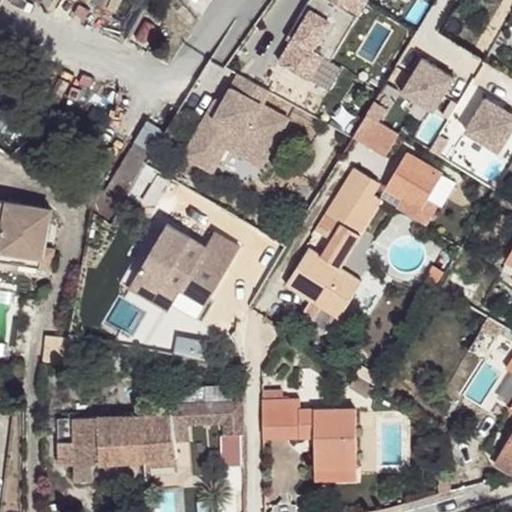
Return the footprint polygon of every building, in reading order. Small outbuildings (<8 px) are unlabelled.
[(366,0),(308,0),(296,20),(302,24),(291,41),(279,61),(308,79),(323,55),(330,60),(366,0)] [(296,20),(286,37),(291,41),(302,24),(296,20)] [(433,110),(456,72),(422,51),(399,89),(433,110)] [(223,121),(208,113),(184,155),(206,168),(220,143),(227,146),(245,157),(255,140),(272,149),(289,119),(263,104),(270,90),(240,73),(224,102),(231,106),(223,121)] [(215,102),(208,113),(223,121),(231,106),(224,102),(220,100),(217,100),(215,102)] [(368,113),(357,131),(369,139),(366,144),(376,150),(379,145),(388,151),(399,133),(368,113)] [(66,167),(54,184),(111,222),(165,133),(148,123),(105,194),(66,167)] [(369,139),(357,131),(353,136),(366,144),(369,139)] [(255,140),(245,157),(262,166),(272,149),(255,140)] [(220,143),(206,168),(212,171),(227,146),(220,143)] [(379,145),(376,150),(385,155),(388,151),(379,145)] [(407,153),(386,188),(402,197),(397,206),(427,224),(439,205),(428,199),(443,174),(407,153)] [(353,169),(325,214),(360,236),(382,200),(377,197),(376,192),(371,182),(353,169)] [(456,182),(443,174),(428,199),(439,205),(442,207),(456,182)] [(0,251),(43,259),(46,246),(53,208),(0,198),(0,251)] [(360,236),(325,214),(316,229),(332,239),(322,255),(310,248),(287,285),(311,301),(336,317),(339,318),(362,281),(341,267),(360,236)] [(167,224),(135,277),(159,291),(165,280),(181,290),(205,305),(241,246),(216,231),(205,247),(167,224)] [(43,259),(0,251),(0,260),(52,270),(56,248),(46,246),(43,259)] [(511,254),(503,269),(511,274),(511,254)] [(427,277),(437,284),(445,271),(434,265),(427,277)] [(159,291),(135,277),(129,287),(169,311),(181,290),(165,280),(159,291)] [(336,317),(311,301),(306,308),(332,324),(336,317)] [(185,340),(182,355),(200,359),(203,344),(185,340)] [(362,366),(356,376),(374,388),(377,389),(382,379),(362,366)] [(368,398),(374,388),(356,376),(350,386),(368,398)] [(172,400),(172,403),(205,402),(205,386),(172,388),(172,400)] [(263,389),(263,400),(283,399),(283,389),(263,389)] [(283,399),(263,400),(264,437),(315,436),(316,469),(357,468),(356,407),(301,408),(301,399),(283,399)] [(145,412),(145,460),(176,458),(175,442),(191,441),(189,425),(224,423),(224,435),(244,434),(243,400),(205,402),(172,403),(172,400),(145,401),(145,412)] [(93,464),(145,460),(145,412),(73,414),(75,462),(75,481),(94,480),(93,464)] [(59,462),(75,462),(73,414),(58,415),(59,462)] [(511,436),(496,463),(511,473),(511,436)] [(176,458),(145,460),(146,471),(177,469),(176,458)] [(357,468),(316,469),(316,480),(358,480),(357,468)] [(437,478),(440,494),(451,491),(449,476),(437,478)]
